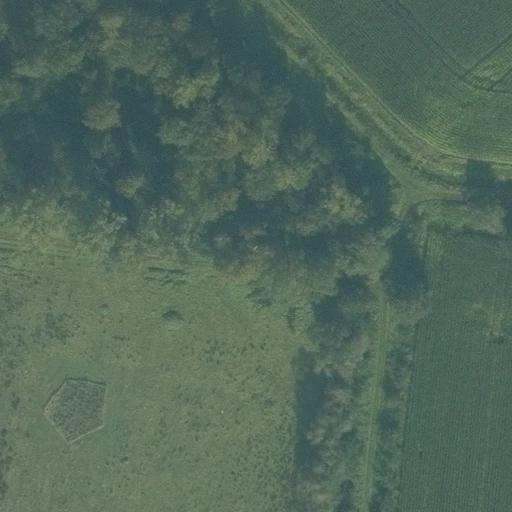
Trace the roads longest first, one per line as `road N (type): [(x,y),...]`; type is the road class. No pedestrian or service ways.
road 1 (track): [(388,285),(0,240)]
road 2 (track): [(234,0),(420,197)]
road 3 (track): [(362,511),(388,285)]
